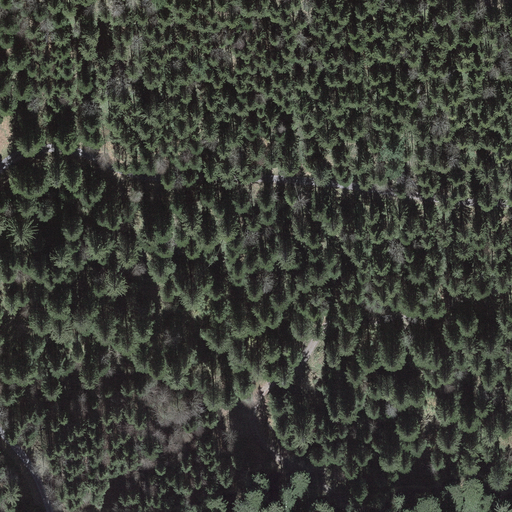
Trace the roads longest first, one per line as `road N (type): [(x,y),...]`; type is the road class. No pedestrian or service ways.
road 1 (track): [(0,176),(16,153),(62,141),(140,179),(319,182),(511,205)]
road 2 (track): [(511,281),(347,323),(269,384),(251,431),(277,459),(364,511)]
